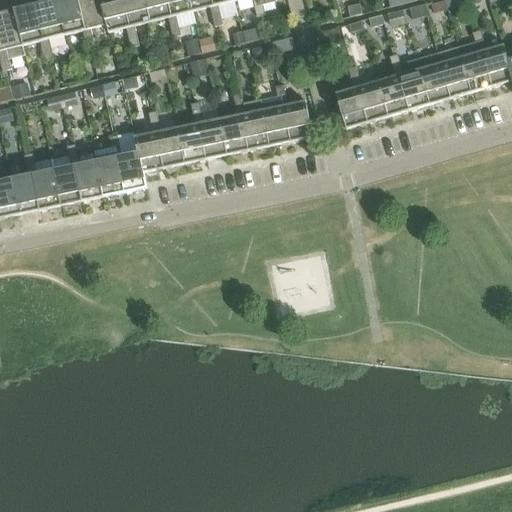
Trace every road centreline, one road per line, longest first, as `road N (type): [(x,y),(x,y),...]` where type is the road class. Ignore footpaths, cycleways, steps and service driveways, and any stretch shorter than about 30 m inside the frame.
road 1 (residential): [(0,246),(345,183)]
road 2 (residential): [(345,183),(296,0)]
road 3 (residential): [(345,183),(511,129)]
